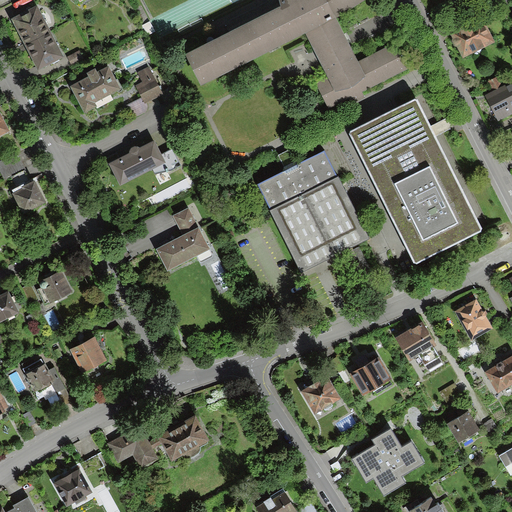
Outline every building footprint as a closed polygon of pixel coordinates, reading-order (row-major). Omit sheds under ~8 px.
[(316,86),(328,110),(356,95),(404,70),(391,45),(360,61),(348,39),(338,19),(369,2),(368,0),(281,0),(284,4),(184,56),(201,88),(229,74),(305,34),(316,55),(329,79),(316,86)] [(33,8),(9,20),(36,74),(60,62),(33,8)] [(449,30),(462,58),(494,43),(481,15),(449,30)] [(78,51),(67,56),(72,65),(83,59),(78,51)] [(107,66),(67,87),(82,115),(121,94),(107,66)] [(165,95),(151,66),(130,76),(141,98),(128,105),(134,118),(150,110),(146,104),(165,95)] [(511,83),(486,97),(497,119),(511,111),(511,83)] [(384,202),(414,263),(462,240),(482,230),(433,131),(417,99),(381,116),(349,132),(384,202)] [(0,110),(0,135),(10,130),(0,110)] [(152,144),(111,164),(122,188),(154,172),(156,176),(181,164),(173,149),(157,156),(152,144)] [(290,168),(296,166),(288,150),(277,156),(284,171),(290,168)] [(256,184),(298,273),(366,241),(324,152),(296,166),(290,168),(284,171),(256,184)] [(24,172),(16,155),(0,163),(0,171),(5,181),(24,172)] [(23,215),(45,203),(33,181),(11,192),(23,215)] [(173,217),(184,239),(154,253),(165,276),(209,254),(188,210),(173,217)] [(60,275),(38,284),(47,304),(68,294),(60,275)] [(4,294),(0,295),(0,324),(16,317),(4,294)] [(491,333),(474,304),(456,314),(473,344),(491,333)] [(435,350),(422,325),(395,338),(408,364),(435,350)] [(91,340),(71,350),(85,378),(106,368),(91,340)] [(392,386),(377,359),(351,374),(365,401),(392,386)] [(511,360),(485,375),(498,398),(511,390),(511,360)] [(40,365),(20,374),(29,397),(50,389),(40,365)] [(325,381),(300,395),(312,417),(337,402),(325,381)] [(461,400),(452,386),(439,394),(448,409),(461,400)] [(476,434),(464,415),(446,426),(458,446),(476,434)] [(207,451),(193,421),(155,439),(169,469),(207,451)] [(372,443),(349,455),(365,482),(374,477),(385,497),(408,484),(404,477),(429,463),(414,436),(403,443),(392,424),(369,437),(372,443)] [(141,428),(106,445),(116,466),(151,449),(141,428)] [(511,445),(494,455),(506,477),(511,473),(511,445)] [(63,511),(91,499),(78,473),(50,486),(62,511),(63,511)] [(295,511),(283,491),(255,508),(258,511),(295,511)] [(436,511),(428,498),(405,511),(436,511)] [(32,511),(27,500),(12,508),(14,511),(32,511)]
